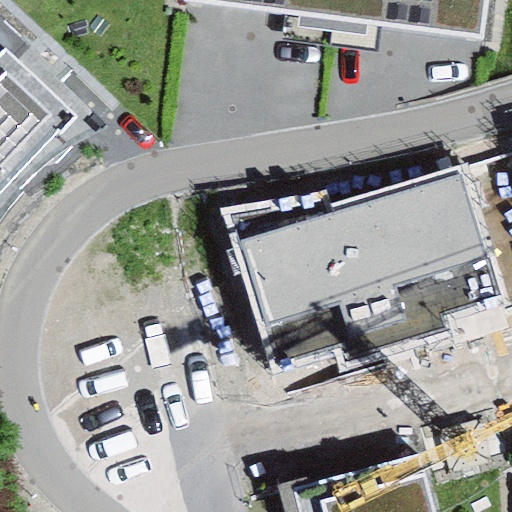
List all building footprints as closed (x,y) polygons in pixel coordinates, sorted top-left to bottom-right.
[(270,0),(184,0),(184,9),(268,19),(270,0)] [(341,0),(270,0),(268,19),(338,28),(341,0)] [(416,0),(341,0),(338,28),(412,36),(416,0)] [(416,0),(412,36),(481,45),(487,0),(416,0)] [(80,96),(6,40),(0,45),(0,185),(56,118),(60,122),(80,96)] [(237,233),(276,364),(343,345),(349,364),(450,334),(444,316),(502,299),(464,167),(237,233)] [(434,511),(421,459),(292,494),(296,511),(434,511)]
